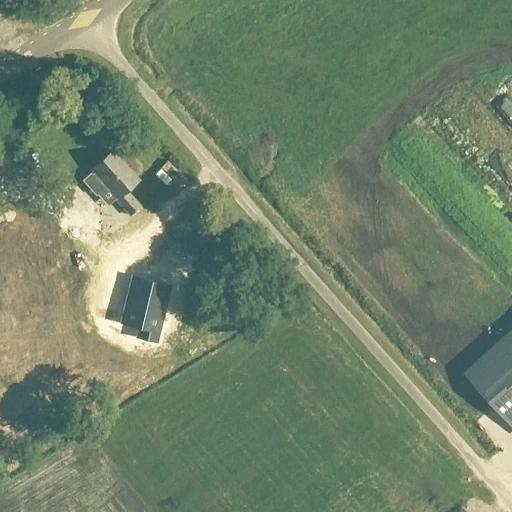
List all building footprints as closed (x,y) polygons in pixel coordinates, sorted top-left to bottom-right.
[(471,129),(497,104),(485,91),(459,117),(471,129)] [(129,218),(139,208),(125,193),(138,182),(112,153),(91,172),(92,173),(82,183),(95,197),(105,188),(116,200),(114,201),(129,218)] [(41,221),(1,253),(0,251),(0,275),(51,234),(41,221)] [(511,226),(485,235),(494,261),(509,257),(507,250),(511,248),(511,226)] [(0,331),(69,278),(46,248),(39,253),(51,268),(0,306),(0,331)] [(151,311),(160,265),(124,258),(115,304),(151,311)] [(4,327),(16,343),(83,294),(71,278),(4,327)] [(3,370),(35,415),(105,364),(72,320),(3,370)] [(511,335),(467,377),(511,426),(511,335)]
